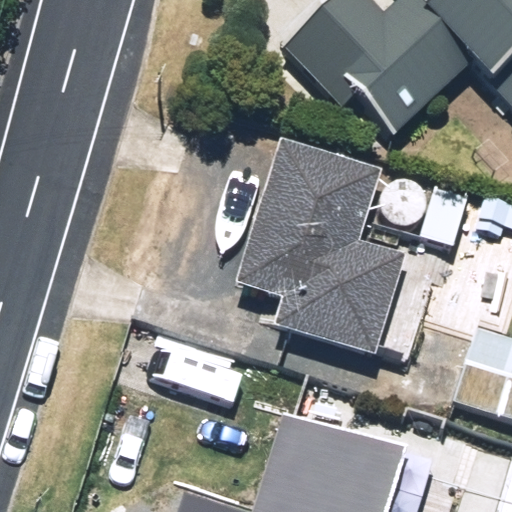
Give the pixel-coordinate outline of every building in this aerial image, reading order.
[(511,0),(399,0),(405,7),(327,76),(390,149),(470,76),(511,122),(511,0)] [(272,342),(374,372),(403,270),(357,256),(378,185),(277,155),(234,301),(280,315),(272,342)] [(422,312),(409,304),(395,312),(395,328),(408,335),(421,328),(422,312)] [(454,412),(511,430),(511,350),(477,338),(476,343),(438,330),(429,358),(467,371),(454,412)] [(386,511),(402,466),(291,429),(263,511),(386,511)]
